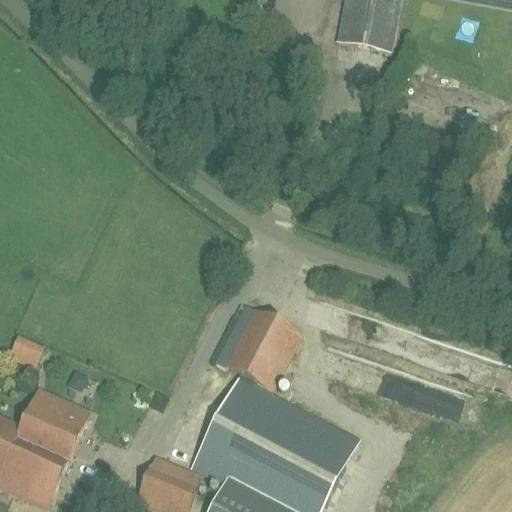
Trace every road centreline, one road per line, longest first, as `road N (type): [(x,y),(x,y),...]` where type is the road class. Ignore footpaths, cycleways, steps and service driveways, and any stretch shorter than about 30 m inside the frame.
road 1 (unclassified): [(511,324),(234,217),(3,0)]
road 2 (unknown): [(268,235),(110,511)]
